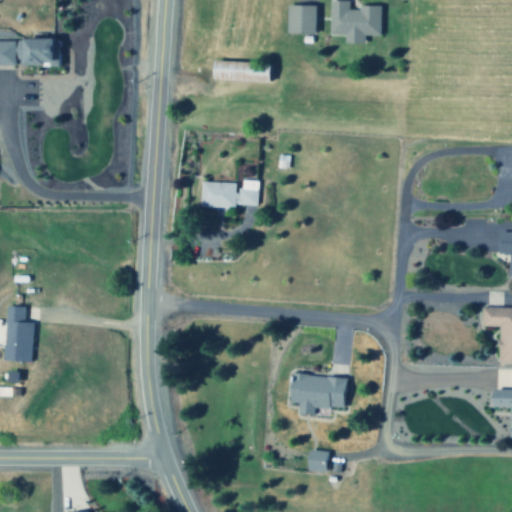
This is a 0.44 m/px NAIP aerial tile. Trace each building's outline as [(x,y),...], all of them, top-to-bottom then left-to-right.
[(377,5),(355,5),(355,9),(345,9),(345,0),(328,0),(326,0),(326,34),(341,34),(341,43),(361,43),(361,35),(376,36),(377,5)] [(312,5),(284,4),(283,33),(312,33),(312,5)] [(0,39),(0,64),(14,65),(56,65),(56,39),(0,39)] [(265,82),(266,62),(209,60),(208,80),(265,82)] [(254,207),(255,180),(235,180),(235,183),(197,182),(197,205),(254,207)] [(511,276),(511,231),(494,231),(494,254),(505,254),(505,277),(511,276)] [(28,361),(30,322),(21,322),(21,306),(2,306),(0,360),(28,361)] [(495,326),(495,361),(511,361),(511,307),(478,307),(478,326),(495,326)] [(294,414),(310,415),(311,407),(340,409),(342,377),(287,374),(286,403),(295,403),(294,414)] [(511,389),(487,389),(487,406),(506,407),(505,437),(511,437),(511,389)] [(303,471),(323,471),(324,451),(304,450),(303,471)]
